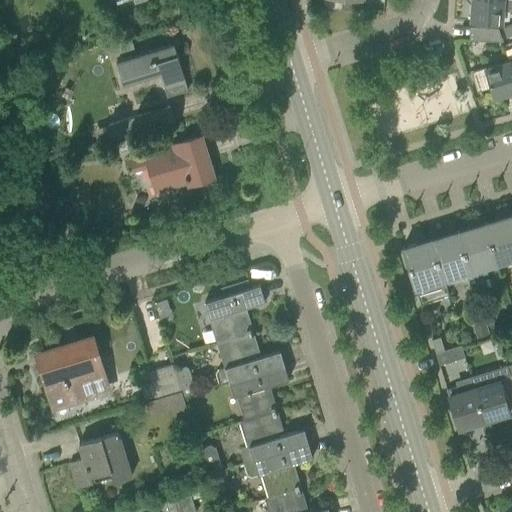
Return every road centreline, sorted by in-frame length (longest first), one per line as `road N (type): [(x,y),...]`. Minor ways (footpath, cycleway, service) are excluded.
road 1 (tertiary): [(423,500),(334,202)]
road 2 (residential): [(368,511),(280,219)]
road 3 (residential): [(0,304),(280,219)]
road 4 (residential): [(334,202),(511,147)]
road 5 (residential): [(289,61),(404,31),(422,0)]
road 6 (tertiary): [(334,202),(289,61)]
